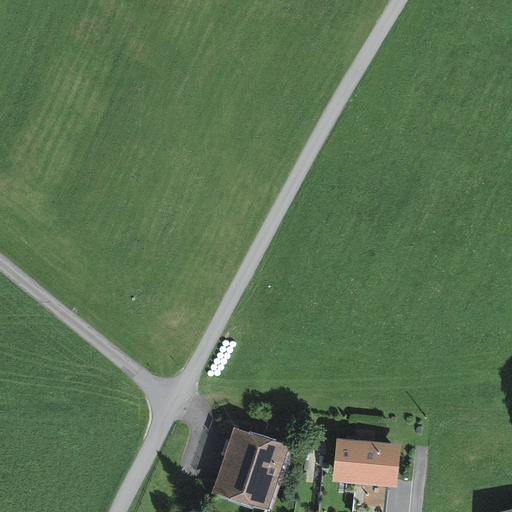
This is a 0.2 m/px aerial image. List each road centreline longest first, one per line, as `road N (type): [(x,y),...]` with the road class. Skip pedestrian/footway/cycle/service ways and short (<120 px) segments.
road 1 (track): [(174,399),(406,0)]
road 2 (residential): [(0,258),(174,399)]
road 3 (residential): [(120,511),(174,399)]
